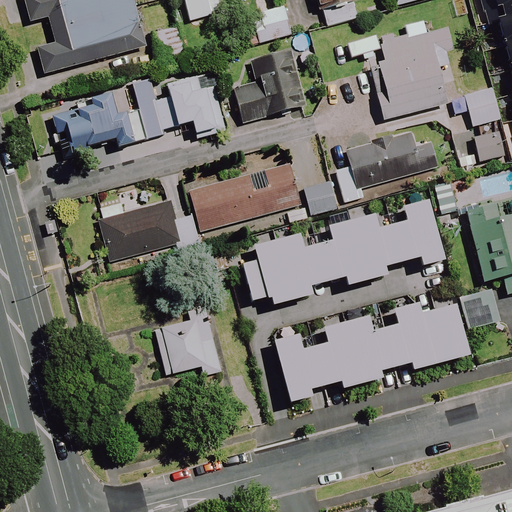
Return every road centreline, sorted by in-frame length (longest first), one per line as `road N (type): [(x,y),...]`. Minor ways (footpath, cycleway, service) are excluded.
road 1 (residential): [(511,408),(123,511)]
road 2 (secondary): [(64,511),(0,273)]
